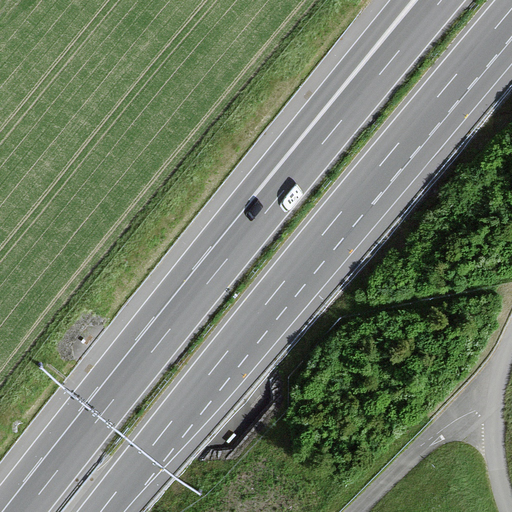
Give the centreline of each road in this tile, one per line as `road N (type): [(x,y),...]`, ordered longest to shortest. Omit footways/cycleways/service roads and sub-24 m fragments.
road 1 (motorway): [(100,511),(511,8)]
road 2 (motorway): [(240,242),(24,511)]
road 3 (motorway): [(441,0),(240,242)]
road 4 (motorway): [(400,0),(260,173),(240,242)]
